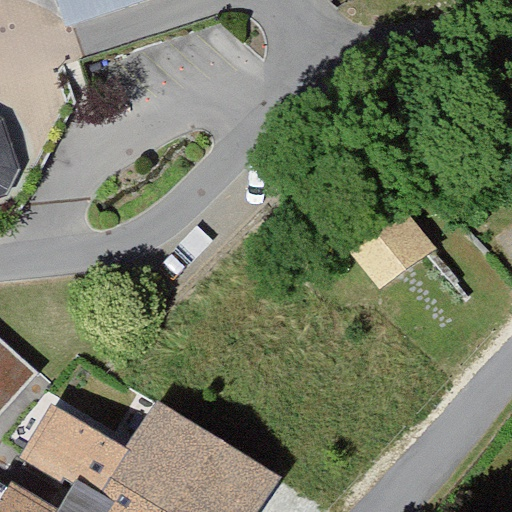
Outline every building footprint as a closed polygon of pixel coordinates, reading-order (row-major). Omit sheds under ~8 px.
[(66,0),(73,21),(153,0),(66,0)] [(487,0),(434,0),(443,19),(487,0)] [(0,204),(13,184),(2,128),(0,127),(0,204)] [(391,188),(320,236),(366,303),(436,256),(391,188)] [(0,415),(40,374),(0,336),(0,415)] [(40,511),(0,489),(0,511),(256,511),(277,483),(150,411),(115,454),(50,408),(14,461),(92,511),(90,511),(40,511)]
